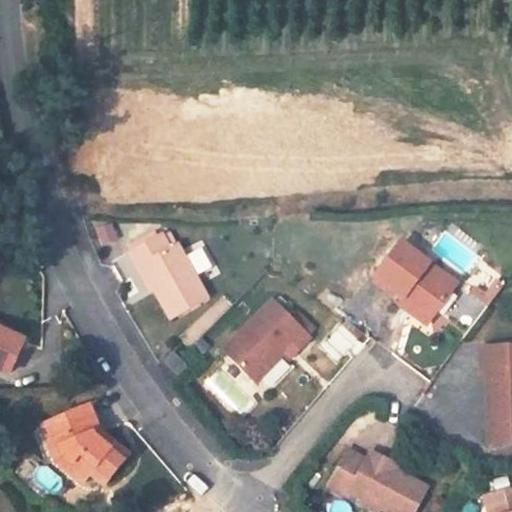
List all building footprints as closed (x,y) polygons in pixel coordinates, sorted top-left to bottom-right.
[(141,267),(171,320),(208,299),(177,245),(169,250),(160,235),(128,253),(138,269),(141,267)] [(456,286),(400,244),(375,278),(403,300),(431,320),(456,286)] [(427,325),(431,320),(403,300),(400,305),(427,325)] [(272,302),(223,351),(255,383),(283,355),(291,347),(296,352),(309,339),(307,336),(292,321),(272,302)] [(298,315),(292,321),(307,336),(313,329),(298,315)] [(0,370),(8,375),(24,342),(0,330),(0,370)] [(511,346),(481,348),(482,369),(486,369),(487,381),(489,445),(511,444),(511,346)] [(288,360),(296,352),(291,347),(283,355),(288,360)] [(173,352),(164,361),(178,375),(187,366),(173,352)] [(99,431),(89,405),(43,424),(53,450),(60,447),(64,457),(72,463),(67,469),(83,483),(90,474),(104,486),(124,463),(91,434),(99,431)] [(99,431),(91,434),(124,463),(129,457),(99,431)] [(58,461),(64,457),(60,447),(53,450),(58,461)] [(381,509),(386,511),(414,511),(428,488),(396,471),(385,465),(388,461),(372,452),(367,461),(348,451),(329,486),(349,497),(351,493),(366,500),(368,496),(383,504),(381,509)] [(67,469),(72,463),(64,457),(58,461),(67,469)] [(398,467),(388,461),(385,465),(396,471),(398,467)] [(511,511),(511,491),(485,498),(488,511),(511,511)] [(378,511),(381,509),(383,504),(368,496),(366,500),(363,505),(376,511),(378,511)]
